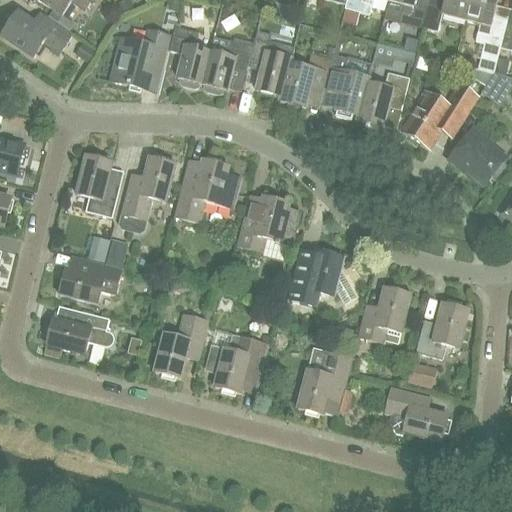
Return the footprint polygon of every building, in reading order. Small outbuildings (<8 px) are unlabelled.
[(33,0),(55,14),(51,21),(61,28),(66,21),(62,19),(72,5),(85,14),(93,0),(33,0)] [(388,4),(389,0),(348,0),(346,8),(345,12),(370,18),(374,1),(388,4)] [(423,31),(430,4),(416,1),(416,0),(389,0),(388,4),(403,8),(398,25),(423,31)] [(466,24),(471,0),(446,0),(444,8),(430,4),(423,31),(438,35),(442,18),(466,24)] [(498,0),(471,0),(466,24),(480,28),(476,45),(485,47),(479,71),(494,75),(500,51),(507,24),(494,20),(498,0)] [(42,15),(34,26),(18,15),(2,39),(34,61),(43,48),(59,59),(74,36),(61,28),(51,21),(42,15)] [(178,20),(168,18),(165,30),(175,32),(178,20)] [(511,24),(507,24),(500,51),(511,53),(511,24)] [(202,88),(210,56),(198,53),(198,36),(175,31),(169,54),(183,58),(177,82),(181,83),(180,87),(183,88),(195,91),(199,91),(199,88),(202,88)] [(122,42),(111,85),(142,93),(149,66),(162,69),(169,39),(148,34),(145,48),(122,42)] [(290,66),(291,66),(292,62),(274,57),(279,40),(257,34),(253,50),(249,65),(263,69),(256,94),(281,100),(290,66)] [(247,74),(249,65),(253,50),(230,44),(222,59),(210,56),(202,88),(204,89),(203,93),(207,94),(219,97),(222,97),(223,94),(227,94),(233,70),(247,74)] [(325,90),(332,62),(311,57),(307,71),(291,66),(290,66),(281,100),(280,105),(287,107),(286,113),(301,116),(303,111),(306,111),(312,86),(325,90)] [(368,86),(369,82),(344,75),(348,61),(334,58),(332,62),(325,90),(321,108),(334,111),(334,114),(337,114),(336,119),(351,123),(352,118),(358,120),(359,120),(368,86)] [(486,89),(494,77),(478,73),(473,80),(486,89)] [(359,120),(358,120),(357,125),(383,131),(390,106),(403,109),(410,82),(388,76),(385,90),(368,86),(359,120)] [(511,81),(494,77),(486,89),(481,96),(501,108),(511,90),(511,81)] [(478,101),(466,94),(460,89),(447,109),(430,99),(417,119),(414,117),(403,135),(430,152),(446,127),(457,134),(478,101)] [(0,174),(17,179),(25,148),(0,141),(0,130),(0,129),(0,174)] [(474,132),(450,162),(485,190),(507,161),(491,148),(493,147),(474,132)] [(86,159),(76,198),(89,201),(86,215),(112,222),(119,195),(106,191),(112,166),(86,159)] [(131,178),(130,183),(121,218),(122,218),(120,226),(123,231),(139,235),(144,232),(146,224),(147,225),(153,203),(166,206),(176,167),(150,161),(145,181),(131,178)] [(188,164),(183,185),(174,221),(201,227),(206,206),(233,212),(240,182),(226,179),(229,170),(203,164),(202,168),(188,164)] [(0,228),(4,230),(11,203),(0,199),(0,228)] [(250,199),(244,222),(237,250),(263,256),(267,242),(291,249),(300,216),(288,213),(289,207),(264,200),(263,203),(250,199)] [(511,200),(501,217),(511,224),(511,200)] [(104,268),(110,243),(95,239),(89,264),(94,265),(104,268)] [(104,268),(122,272),(128,247),(111,242),(110,243),(104,268)] [(290,304),(317,311),(321,297),(334,300),(336,292),(345,308),(358,300),(341,273),(344,262),(318,255),(317,259),(303,255),(290,304)] [(122,272),(104,268),(94,265),(94,266),(73,260),(70,273),(66,272),(59,298),(98,308),(101,295),(115,299),(122,272)] [(366,309),(365,313),(358,341),(385,347),(388,334),(401,337),(411,298),(385,292),(380,312),(366,309)] [(423,329),(416,356),(443,363),(446,349),(459,352),(469,313),(443,307),(436,332),(423,329)] [(110,336),(106,335),(110,323),(82,316),(78,329),(53,323),(46,349),(48,349),(64,353),(85,358),(89,346),(107,350),(110,349),(113,346),(114,343),(113,339),(110,336)] [(180,382),(186,361),(199,365),(209,325),(183,318),(177,340),(164,337),(155,375),(180,382)] [(240,397),(246,377),(261,381),(269,349),(241,341),(237,355),(225,352),(224,352),(216,350),(212,353),(207,370),(210,374),(218,376),(215,391),(240,397)] [(48,349),(46,359),(62,363),(64,353),(48,349)] [(324,419),(324,417),(338,420),(353,362),(326,355),(321,376),(308,373),(298,412),(324,419)] [(413,368),(409,383),(434,390),(438,374),(413,368)] [(404,438),(405,436),(442,445),(449,419),(423,413),(427,399),(392,390),(385,417),(391,419),(389,426),(395,436),(404,438)]
